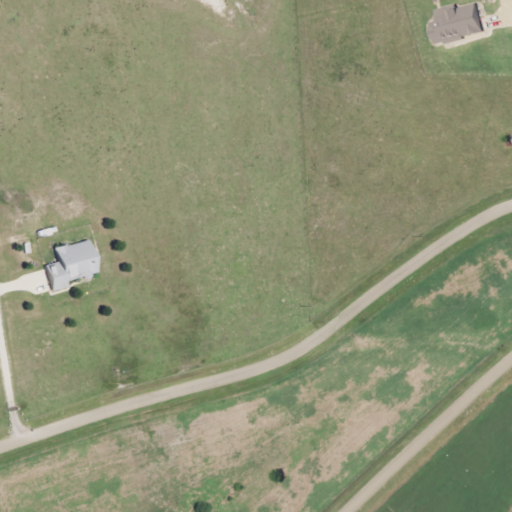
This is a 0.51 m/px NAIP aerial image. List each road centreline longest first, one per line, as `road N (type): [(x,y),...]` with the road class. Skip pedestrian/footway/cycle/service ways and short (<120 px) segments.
road 1 (residential): [(0,444),(283,356),(453,233),(511,203)]
road 2 (residential): [(511,355),(341,511)]
